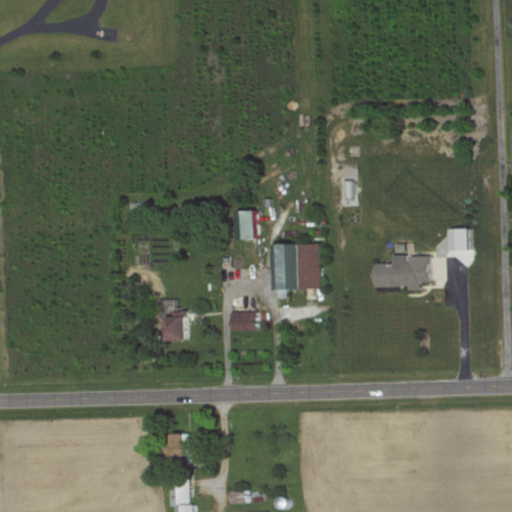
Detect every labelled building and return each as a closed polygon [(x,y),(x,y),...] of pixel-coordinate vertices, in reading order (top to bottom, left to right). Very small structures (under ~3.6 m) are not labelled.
[(242,209),(243,237),(262,237),(260,208),(242,209)] [(461,252),(480,251),(479,230),(460,230),(461,252)] [(279,243),(281,296),(291,296),(290,287),(326,286),(324,241),(279,243)] [(380,262),(381,285),(404,284),(413,284),(414,288),(425,288),(425,280),(435,280),(434,253),(414,254),(415,260),(380,262)] [(191,308),(178,308),(178,315),(172,315),(173,338),(192,338),(191,312),(191,308)] [(236,310),(236,328),(262,328),(262,309),(236,310)] [(194,432),(177,432),(178,441),(176,442),(176,454),(179,454),(179,458),(194,458),(194,432)] [(194,478),(176,478),(176,504),(182,504),(182,511),(200,511),(200,502),(195,502),(194,478)] [(235,489),(236,501),(252,500),(251,488),(235,489)] [(257,490),(257,499),(267,499),(267,489),(257,490)] [(285,495),(283,496),(281,498),(281,500),(281,502),(282,505),(284,506),(286,507),(288,507),(291,506),(292,503),(293,502),(293,500),(293,497),(291,496),(290,495),(288,494),(285,495)]
